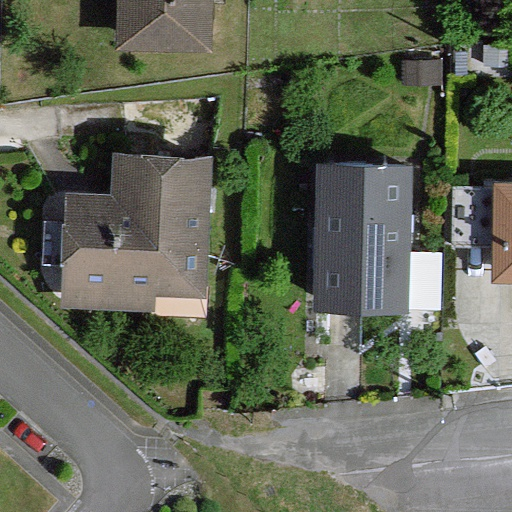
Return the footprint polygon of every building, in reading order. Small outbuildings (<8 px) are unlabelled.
[(126,0),(126,39),(205,40),(205,0),(126,0)] [(149,284),(149,304),(148,314),(203,317),(204,287),(196,286),(202,162),(123,160),(121,203),(120,228),(75,226),(73,281),(149,284)] [(323,299),(402,302),(403,169),(325,166),(323,299)] [(499,262),(511,262),(511,185),(453,184),(451,243),(499,245),(499,262)] [(120,228),(121,203),(77,203),(75,226),(120,228)] [(511,270),(511,262),(499,262),(499,270),(511,270)] [(72,301),(149,304),(149,284),(73,281),(72,301)]
